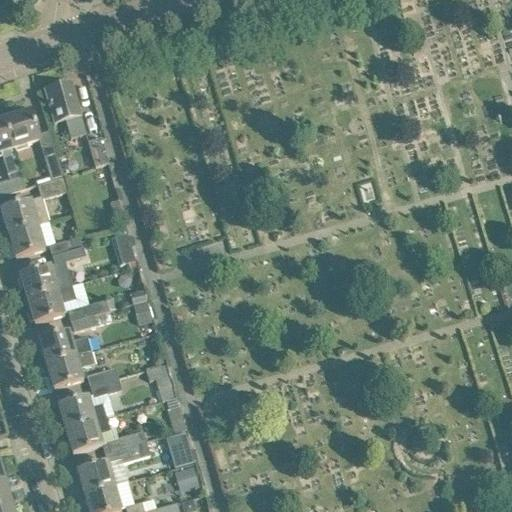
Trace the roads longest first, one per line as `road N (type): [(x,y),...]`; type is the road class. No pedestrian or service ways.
road 1 (residential): [(49,511),(0,348)]
road 2 (tertiary): [(52,40),(187,0)]
